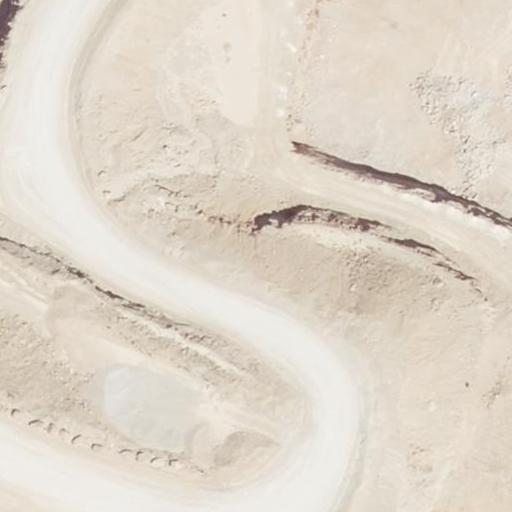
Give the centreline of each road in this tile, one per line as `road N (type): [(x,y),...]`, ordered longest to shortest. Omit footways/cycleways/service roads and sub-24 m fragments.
road 1 (track): [(317,511),(354,436),(350,396),(320,357),(122,256),(0,157)]
road 2 (track): [(30,182),(36,94),(76,0)]
road 3 (track): [(0,443),(144,511)]
